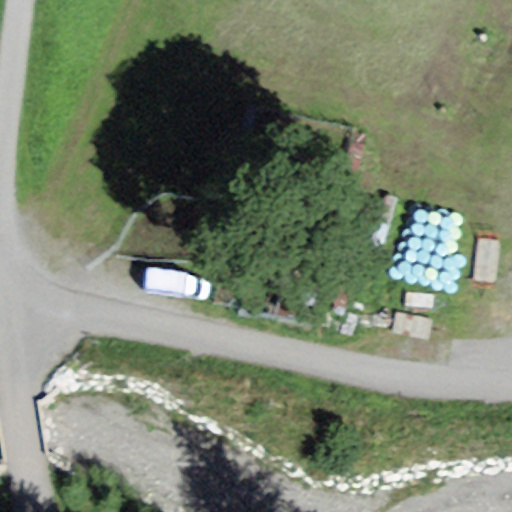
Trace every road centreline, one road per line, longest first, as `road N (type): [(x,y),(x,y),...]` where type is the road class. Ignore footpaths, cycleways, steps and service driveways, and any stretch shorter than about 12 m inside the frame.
road 1 (track): [(511,387),(366,372),(6,290)]
road 2 (residential): [(32,511),(6,290),(2,168),(19,0)]
